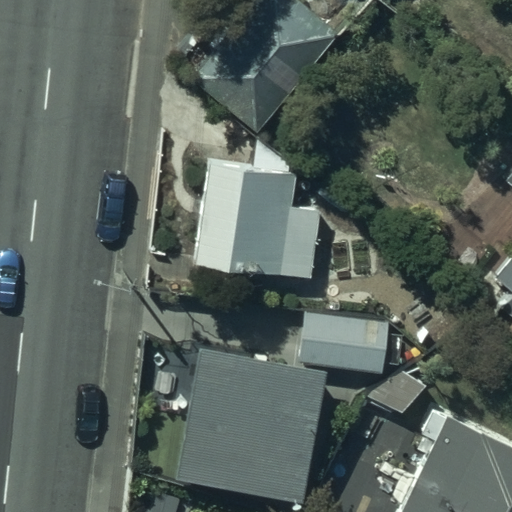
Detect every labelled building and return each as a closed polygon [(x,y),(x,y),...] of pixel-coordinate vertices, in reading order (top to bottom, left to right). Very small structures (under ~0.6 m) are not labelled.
[(331,32),(290,0),(257,0),(193,81),(253,129),(331,32)] [(511,163),(499,179),(511,189),(511,266),(485,299),(511,320),(511,163)] [(311,284),(319,219),(298,217),(302,178),(206,167),(194,271),(291,283),(291,281),(311,284)] [(389,317),(307,311),(303,366),(385,372),(389,317)] [(324,387),(196,364),(175,483),(303,506),(324,387)] [(511,511),(511,450),(453,422),(409,511),(511,511)]
